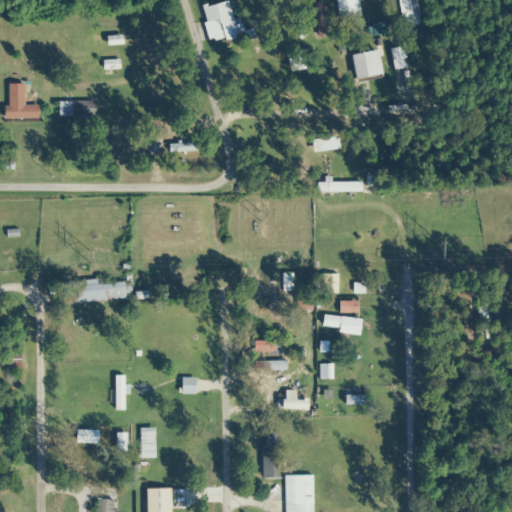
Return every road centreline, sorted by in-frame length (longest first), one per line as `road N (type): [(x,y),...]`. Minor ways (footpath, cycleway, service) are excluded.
road 1 (residential): [(190,0),(194,54),(224,129),(214,174),(0,184)]
road 2 (residential): [(22,511),(16,328),(0,312)]
road 3 (residential): [(378,511),(378,313)]
road 4 (residential): [(232,511),(229,333)]
road 5 (residential): [(224,129),(397,109)]
